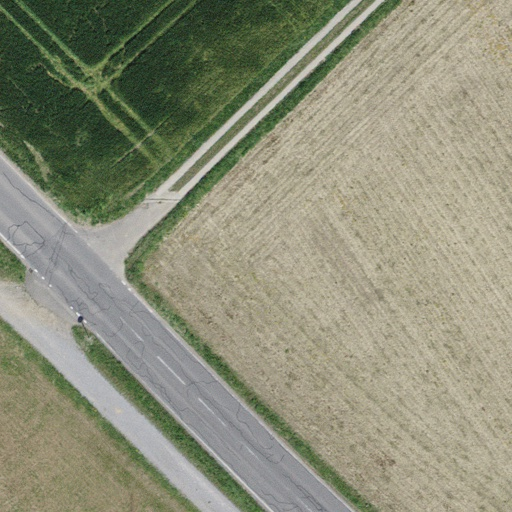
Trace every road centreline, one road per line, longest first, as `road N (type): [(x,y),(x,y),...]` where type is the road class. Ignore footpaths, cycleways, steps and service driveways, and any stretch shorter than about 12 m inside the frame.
road 1 (tertiary): [(0,198),(312,511)]
road 2 (track): [(222,511),(0,297)]
